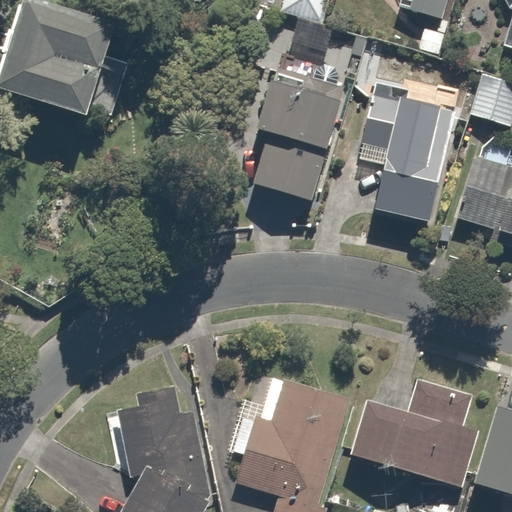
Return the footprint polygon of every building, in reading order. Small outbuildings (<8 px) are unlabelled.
[(120,26),(34,0),(26,0),(3,89),(92,114),(96,109),(117,116),(132,67),(112,58),(120,26)] [(336,0),(291,0),(288,14),(329,26),(336,0)] [(404,0),(401,11),(429,20),(420,51),(441,57),(457,0),(404,0)] [(276,71),(274,79),(257,137),(267,140),(254,184),(318,202),(331,159),(321,156),(338,98),(341,89),(334,87),(340,69),(309,60),(303,79),(276,71)] [(511,83),(488,75),(473,119),(511,132),(511,83)] [(466,116),(373,100),(362,166),(384,170),(375,219),(446,232),(466,116)] [(511,155),(483,147),(461,225),(511,238),(511,155)] [(327,511),(352,405),(273,387),(264,426),(243,421),(235,455),(250,459),(243,491),(284,500),(281,511),(327,511)] [(414,420),(373,410),(359,462),(474,491),(488,436),(471,431),(478,401),(422,387),(414,420)] [(138,496),(129,511),(208,511),(218,494),(203,421),(185,421),(182,393),(132,399),(137,416),(118,420),(138,496)] [(511,420),(505,418),(482,493),(511,501),(511,420)]
